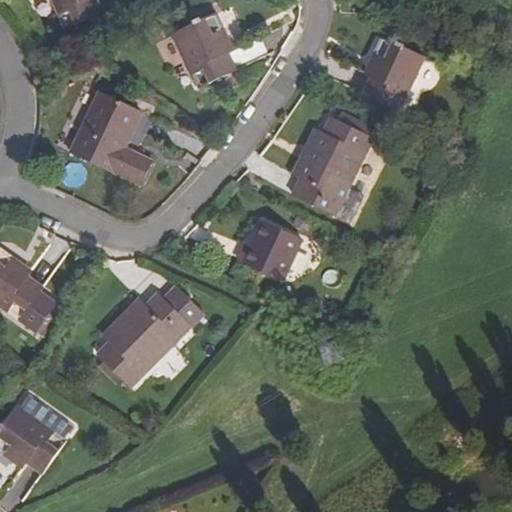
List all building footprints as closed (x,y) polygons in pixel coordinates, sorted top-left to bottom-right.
[(51,0),(63,28),(101,12),(95,0),(51,0)] [(233,51),(216,15),(174,35),(199,87),(234,71),(227,55),(233,51)] [(418,60),(377,44),(362,81),(368,83),(361,102),(398,115),(418,60)] [(149,106),(105,85),(75,144),(145,179),(158,155),(131,142),(149,106)] [(341,126),(345,119),(337,115),(333,122),(341,126)] [(288,196),(330,217),(343,192),(369,141),(362,138),(367,130),(345,119),(341,126),(333,122),(327,119),(318,137),(294,182),(288,196)] [(294,182),(318,137),(310,134),(286,179),(294,182)] [(358,199),(343,192),(330,217),(345,225),(358,199)] [(304,242),(265,224),(253,247),(250,245),(241,264),(285,285),(304,242)] [(0,306),(38,333),(50,315),(58,304),(41,291),(44,287),(29,276),(32,273),(0,250),(0,306)] [(157,296),(145,307),(108,343),(95,355),(130,389),(187,332),(204,317),(177,290),(165,303),(157,296)] [(108,343),(145,307),(139,302),(101,337),(108,343)] [(50,315),(38,333),(43,336),(55,319),(50,315)] [(17,408),(0,432),(0,453),(19,468),(24,472),(29,467),(42,476),(66,443),(64,442),(69,436),(71,437),(75,431),(74,428),(69,424),(67,426),(34,402),(35,400),(29,396),(26,396),(22,402),(23,403),(19,409),(17,408)]
